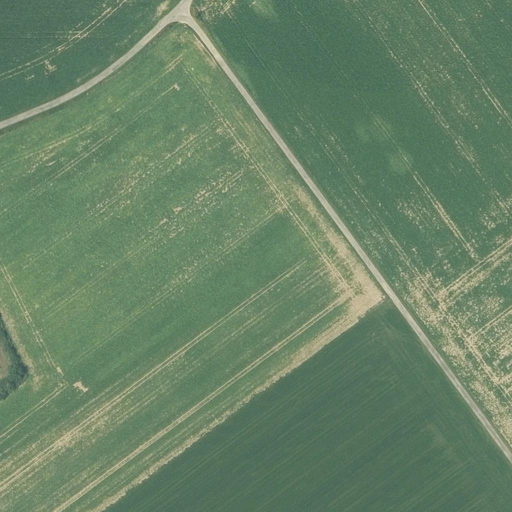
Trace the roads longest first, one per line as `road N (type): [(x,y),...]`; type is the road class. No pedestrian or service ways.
road 1 (unclassified): [(511,460),(181,11)]
road 2 (unclassified): [(0,126),(96,80),(181,11)]
